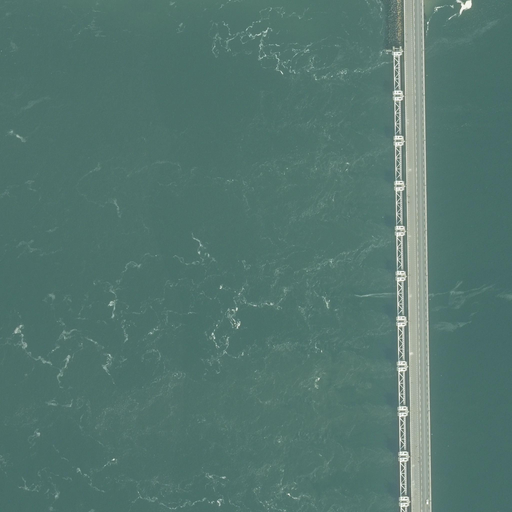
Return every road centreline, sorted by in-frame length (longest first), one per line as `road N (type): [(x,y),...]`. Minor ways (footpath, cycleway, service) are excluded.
road 1 (unclassified): [(416,511),(408,0)]
road 2 (primary): [(425,511),(417,0)]
